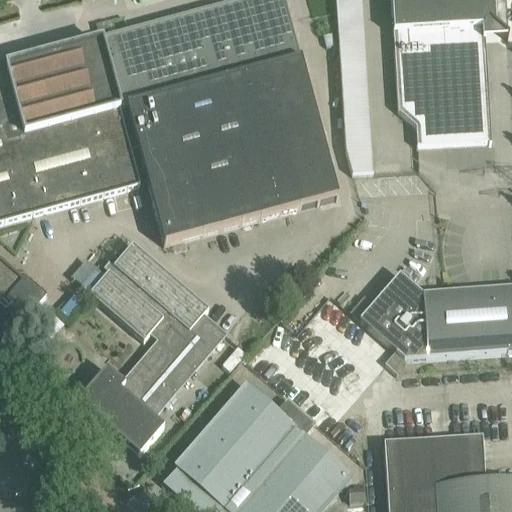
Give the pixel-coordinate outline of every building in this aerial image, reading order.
[(0,341),(6,347),(46,301),(25,283),(22,287),(0,267),(0,228),(140,191),(130,155),(137,153),(163,251),(337,204),(282,0),(263,0),(99,44),(99,47),(0,72),(0,341)] [(387,0),(395,121),(413,136),(415,154),(487,149),(480,30),(486,29),(505,46),(501,0),(387,0)] [(367,12),(343,14),(352,189),(377,187),(367,12)] [(98,38),(108,36),(105,26),(95,28),(98,38)] [(208,315),(132,250),(89,300),(143,346),(149,339),(158,347),(123,389),(106,374),(77,408),(139,461),(161,435),(150,426),(205,362),(211,355),(224,340),(202,321),(208,315)] [(400,281),(358,327),(394,360),(396,358),(402,363),(425,361),(426,363),(511,356),(511,292),(421,300),(400,281)] [(307,436),(281,413),(275,419),(245,392),(176,472),(178,475),(167,487),(195,511),(322,511),(348,483),(302,442),(307,436)] [(482,443),(384,449),(387,511),(511,511),(511,488),(485,490),(482,443)] [(350,508),(365,507),(365,493),(349,493),(350,508)]
